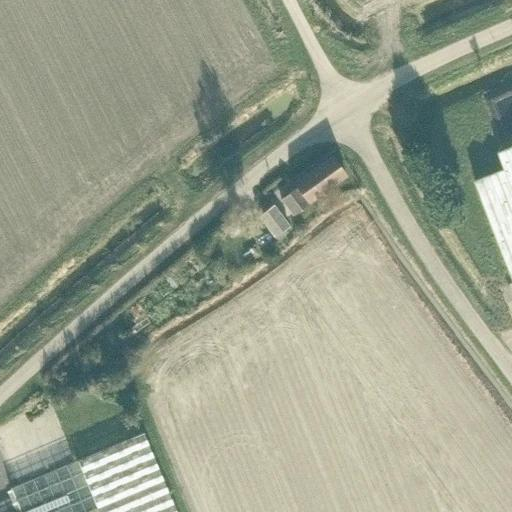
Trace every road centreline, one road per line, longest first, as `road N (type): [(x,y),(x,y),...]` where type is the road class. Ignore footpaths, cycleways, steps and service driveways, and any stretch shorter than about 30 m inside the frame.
road 1 (unclassified): [(0,394),(251,176),(341,109)]
road 2 (unclassified): [(511,376),(429,259),(341,109)]
road 3 (unclassified): [(341,109),(511,24)]
road 4 (unclassified): [(341,109),(287,0)]
